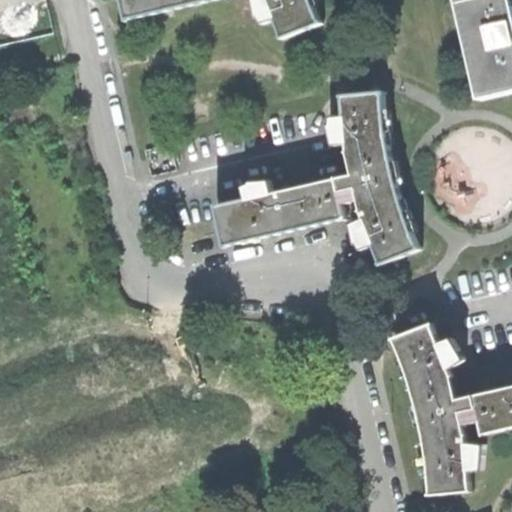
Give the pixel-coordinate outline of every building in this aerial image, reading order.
[(124,0),(126,3),(130,20),(218,0),(124,0)] [(278,18),(271,0),(256,0),(260,18),(262,18),(265,24),(278,18)] [(271,0),(278,18),(286,38),(323,24),(314,3),(312,0),(271,0)] [(511,0),(458,0),(482,100),(511,93),(511,0)] [(222,225),(227,243),(346,216),(343,203),(341,191),(358,187),(361,199),(366,218),(376,245),(383,265),(420,250),(398,188),(392,160),(387,128),(385,95),(345,98),(346,118),(348,144),(348,154),(354,177),(334,181),(320,185),(277,194),(247,201),(218,207),(222,225)] [(334,147),(348,144),(346,118),(332,121),(330,127),(334,147)] [(313,174),(320,185),(334,181),(325,167),(313,174)] [(243,185),(247,201),(277,194),(270,179),(250,180),(250,182),(243,185)] [(341,191),(343,203),(361,199),(358,187),(341,191)] [(376,245),(366,218),(353,225),(356,244),(359,244),(362,251),(376,245)] [(430,465),(431,497),(471,494),(470,472),(468,446),(467,437),(465,427),(462,415),(479,412),(481,424),(484,437),(511,430),(511,389),(493,394),(478,398),(459,402),(454,379),(451,372),(442,348),(434,329),(396,342),(407,367),(415,391),(425,436),(430,465)] [(454,343),(442,348),(451,372),(466,366),(454,343)] [(479,383),(478,398),(493,394),(493,383),(479,383)] [(484,446),(468,446),(470,472),(482,472),(484,446)]
